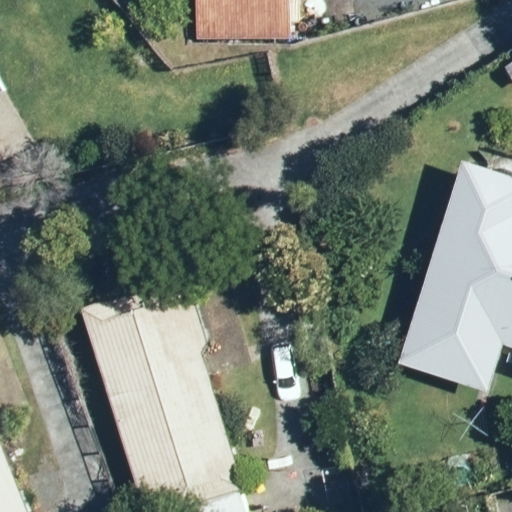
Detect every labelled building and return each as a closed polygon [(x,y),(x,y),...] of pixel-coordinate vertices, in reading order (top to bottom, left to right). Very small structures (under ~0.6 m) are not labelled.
[(206,0),(207,38),(305,38),(305,0),(206,0)] [(0,124),(8,120),(0,105),(0,124)] [(511,167),(509,173),(488,166),(421,366),(511,396),(511,393),(511,167)] [(197,282),(99,312),(161,511),(259,511),(253,491),(261,489),(219,353),(225,341),(241,336),(230,300),(214,304),(212,296),(203,299),(197,282)] [(43,511),(1,402),(5,392),(0,380),(0,511),(43,511)]
